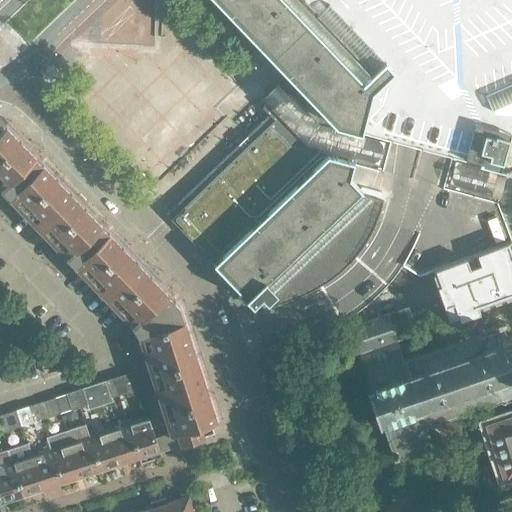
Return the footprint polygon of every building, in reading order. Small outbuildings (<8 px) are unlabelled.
[(274,119),(171,218),(239,289),(237,291),(246,300),(247,299),(253,304),(257,300),(265,307),(265,308),(287,300),(291,299),(294,298),(298,297),(301,295),(304,294),(307,292),(312,290),(317,287),(321,285),(326,282),(330,279),(332,277),(333,276),(335,275),(337,273),(338,272),(367,304),(372,300),(383,289),(393,276),(402,263),(419,273),(432,268),(510,239),(511,238),(497,200),(501,184),(504,170),(511,166),(511,0),(218,0),(253,35),(293,77),(287,82),(284,85),(283,84),(281,86),(279,84),(276,83),(273,83),(271,84),(268,85),(266,87),(265,89),(264,92),(265,94),(265,97),(267,99),(265,101),(266,103),(262,106),(270,114),(274,119)] [(210,77),(221,67),(186,31),(170,47),(192,69),(184,76),(207,100),(220,87),(210,77)] [(156,101),(168,114),(183,99),(171,86),(156,101)] [(195,137),(222,113),(210,100),(183,124),(195,137)] [(179,304),(7,126),(2,130),(0,127),(0,188),(131,324),(139,337),(170,433),(176,431),(180,443),(214,432),(210,420),(216,419),(179,304)] [(511,243),(511,241),(433,270),(437,282),(449,317),(457,314),(477,307),(499,299),(511,294),(511,243)] [(439,304),(411,314),(414,323),(442,313),(439,304)] [(388,313),(340,329),(349,356),(356,354),(367,387),(378,422),(382,421),(392,451),(391,452),(393,456),(398,455),(398,454),(461,432),(455,416),(457,415),(456,414),(458,413),(457,412),(468,409),(468,410),(470,409),(471,411),(473,410),(472,408),(474,408),(483,405),(484,404),(485,404),(486,406),(487,405),(488,405),(488,403),(489,403),(511,395),(511,334),(506,336),(506,335),(505,335),(504,329),(504,328),(504,327),(506,326),(505,322),(504,322),(502,323),(502,322),(501,323),(501,322),(500,320),(497,321),(497,323),(498,324),(497,324),(497,325),(496,325),(496,326),(495,326),(484,330),(483,330),(482,327),(478,329),(479,331),(479,332),(478,332),(478,333),(477,334),(467,338),(467,337),(466,337),(466,338),(465,336),(464,336),(463,337),(463,338),(462,339),(452,343),(452,342),(451,342),(450,343),(450,341),(449,341),(447,342),(448,343),(448,344),(447,344),(437,348),(436,347),(435,348),(435,346),(433,346),(432,344),(432,343),(419,348),(418,348),(414,335),(418,334),(414,323),(411,314),(411,313),(408,306),(388,313)] [(44,374),(57,370),(53,355),(40,360),(44,374)] [(140,392),(134,372),(113,379),(119,394),(127,392),(128,396),(140,392)] [(119,394),(113,379),(94,385),(101,405),(112,401),(110,397),(119,394)] [(101,405),(94,385),(75,391),(80,407),(88,404),(89,409),(101,405)] [(80,407),(75,391),(66,394),(72,410),(80,407)] [(49,417),(44,401),(36,404),(41,420),(49,417)] [(41,420),(36,404),(16,410),(22,426),(41,420)] [(511,409),(502,412),(485,418),(487,423),(486,423),(498,457),(495,458),(496,461),(495,465),(497,471),(501,475),(502,477),(511,473),(511,409)] [(10,430),(5,414),(0,415),(0,426),(2,432),(10,430)] [(152,453),(159,450),(148,417),(134,421),(134,418),(127,420),(139,457),(138,457),(140,464),(154,459),(152,453)] [(139,457),(127,420),(120,422),(121,425),(108,429),(119,463),(138,457),(139,457)] [(81,476),(100,470),(88,433),(85,424),(66,431),(81,476)] [(100,470),(119,463),(108,429),(96,434),(95,431),(88,433),(100,470)] [(61,482),(81,476),(66,431),(47,437),(49,446),(61,482)] [(42,488),(31,455),(27,443),(8,450),(22,495),(42,488)] [(42,488),(61,482),(49,446),(43,448),(44,451),(31,455),(42,488)] [(0,493),(3,501),(22,495),(8,450),(0,452),(0,493)] [(179,511),(188,496),(167,503),(165,496),(149,502),(151,508),(141,511),(179,511)] [(193,511),(188,496),(179,511),(193,511)] [(404,511),(412,509),(408,497),(361,511),(404,511)]
